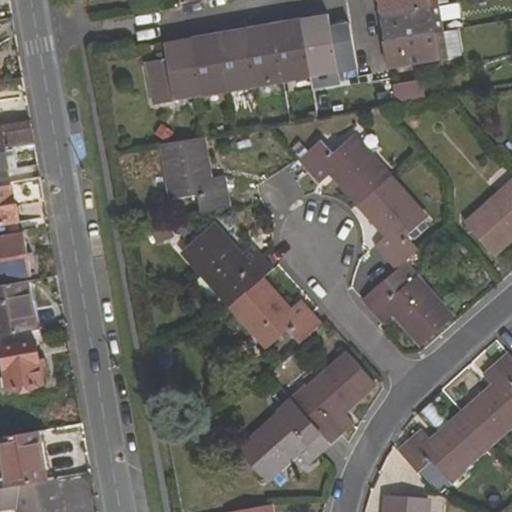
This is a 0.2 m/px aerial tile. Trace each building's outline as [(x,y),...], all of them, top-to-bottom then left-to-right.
[(382,3),(384,15),(438,5),(437,0),(377,0),(378,4),(382,3)] [(387,32),(388,42),(442,32),(438,5),(384,15),(380,15),(383,33),(387,32)] [(316,24),(303,27),(312,75),(338,70),(330,27),(328,15),(315,17),(316,24)] [(284,79),(312,75),(303,27),(302,19),(288,22),(289,29),(276,31),(284,79)] [(261,34),(248,36),(256,84),(284,79),(276,31),(274,24),(260,27),(261,34)] [(228,89),(256,84),(248,36),(247,29),(232,32),(233,39),(220,41),(228,89)] [(447,60),(442,32),(388,42),(385,42),(388,60),(391,59),(393,69),(447,60)] [(206,44),(193,46),(201,94),(228,89),(220,41),(219,34),(204,37),(206,44)] [(174,98),(201,94),(193,46),(192,39),(178,42),(179,49),(166,51),(174,98)] [(7,132),(10,146),(33,142),(31,127),(7,132)] [(0,168),(15,166),(12,148),(4,150),(1,134),(0,134),(0,168)] [(333,173),(361,205),(390,178),(353,136),(333,153),(322,141),(298,160),(320,184),(333,173)] [(199,195),(201,212),(231,208),(226,176),(210,178),(203,137),(181,141),(164,144),(173,200),(199,195)] [(427,219),(390,178),(361,205),(387,235),(376,246),(397,270),(419,250),(407,236),(427,219)] [(511,184),(467,225),(494,254),(511,238),(511,184)] [(0,186),(0,224),(18,221),(11,185),(0,186)] [(237,302),(262,280),(274,269),(253,245),(240,256),(212,225),(183,252),(219,293),(225,289),(237,302)] [(0,235),(0,279),(30,274),(22,231),(0,235)] [(395,313),(424,344),(454,318),(416,277),(397,294),(385,280),(362,300),(383,324),(395,313)] [(289,310),(262,280),(237,302),(231,306),(268,347),(289,330),(300,343),(323,323),(301,299),(289,310)] [(0,337),(37,331),(29,281),(0,285),(0,337)] [(44,355),(39,356),(36,341),(0,348),(1,351),(0,351),(0,369),(3,369),(7,389),(44,382),(43,377),(49,375),(44,355)] [(308,390),(304,386),(291,397),(333,444),(356,424),(345,411),(376,384),(349,353),(308,390)] [(464,414),(490,444),(511,424),(511,357),(508,353),(484,374),(496,387),(464,414)] [(308,467),(333,444),(291,397),(275,411),(280,416),(239,452),(241,454),(233,461),(247,477),(255,470),(266,482),(297,454),(308,467)] [(449,481),(490,444),(464,414),(434,441),(423,429),(399,450),(418,473),(431,461),(449,481)] [(46,480),(54,479),(45,430),(38,431),(46,480)] [(38,431),(0,437),(0,444),(8,487),(14,486),(46,480),(38,431)] [(46,480),(14,486),(8,487),(0,488),(0,509),(18,507),(18,511),(62,511),(57,478),(54,479),(46,480)] [(426,511),(427,499),(388,496),(386,511),(426,511)]
